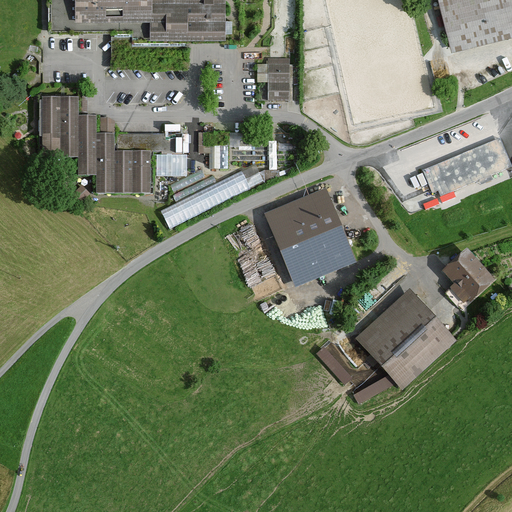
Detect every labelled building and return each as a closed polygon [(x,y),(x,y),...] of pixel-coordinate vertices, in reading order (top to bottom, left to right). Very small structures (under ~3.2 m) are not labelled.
[(50,0),(51,30),(96,30),(96,20),(114,20),(114,66),(186,66),(186,39),(240,39),(240,3),(243,3),(243,0),(50,0)] [(511,0),(438,0),(449,41),(511,25),(511,0)] [(270,59),(270,101),(288,101),(288,59),(270,59)] [(81,119),(81,101),(42,101),(42,156),(78,156),(78,174),(96,174),(96,192),(150,192),(150,158),(162,159),(161,156),(187,156),(187,134),(160,134),(161,137),(117,137),(117,134),(99,134),(99,116),(96,116),(96,119),(81,119)] [(204,153),(204,146),(209,146),(209,169),(228,169),(228,146),(228,134),(199,134),(199,153),(204,153)] [(499,140),(424,171),(432,191),(439,188),(441,193),(480,177),(482,182),(490,179),(488,174),(509,165),(499,140)] [(170,230),(264,183),(255,164),(161,211),(170,230)] [(266,173),(266,184),(278,178),(278,173),(266,173)] [(178,200),(217,182),(214,176),(175,194),(178,200)] [(356,266),(326,192),(265,217),(295,291),(356,266)] [(489,279),(467,255),(448,273),(458,284),(447,295),(458,307),(489,279)] [(365,312),(405,275),(395,265),(355,301),(365,312)] [(398,382),(399,383),(449,337),(409,293),(359,338),(394,377),(398,382)] [(318,354),(345,384),(350,380),(322,350),(318,354)] [(364,389),(385,376),(381,370),(360,383),(364,389)] [(384,390),(398,382),(394,377),(356,398),(359,404),(384,390)]
